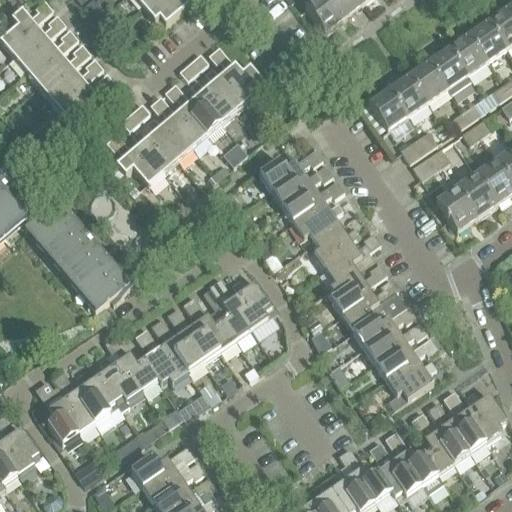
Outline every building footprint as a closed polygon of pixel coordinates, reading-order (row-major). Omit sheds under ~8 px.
[(87,0),(70,0),(75,5),(79,9),(80,10),(89,2),(87,0)] [(128,0),(140,13),(155,0),(161,0),(165,5),(170,0),(128,0)] [(170,0),(165,5),(161,0),(155,0),(140,13),(153,29),(158,25),(164,32),(187,12),(180,4),(184,0),(170,0)] [(324,42),(344,26),(324,0),(321,0),(303,15),(324,42)] [(355,0),(324,0),(344,26),(364,11),(355,0)] [(355,0),(364,11),(377,0),(355,0)] [(0,48),(0,50),(12,65),(30,50),(24,42),(34,33),(52,18),(43,8),(34,16),(37,19),(28,26),(21,18),(10,27),(17,34),(0,48)] [(511,26),(505,16),(485,30),(504,58),(511,52),(511,26)] [(41,41),(34,33),(24,42),(30,50),(12,65),(24,79),(42,64),(36,57),(46,48),(64,32),(56,23),(46,31),(49,34),(41,41)] [(485,30),(466,42),(485,71),(504,58),(485,30)] [(53,56),(46,48),(36,57),(42,64),(24,79),(37,94),(55,79),(49,72),(59,63),(77,48),(68,37),(59,45),(62,49),(53,56)] [(466,42),(446,57),(465,85),(485,71),(466,42)] [(66,70),(59,63),(49,72),(55,79),(37,94),(49,109),(67,94),(61,86),(72,77),(89,62),(81,52),(71,60),(74,63),(66,70)] [(226,78),(218,85),(227,95),(234,89),(249,107),(265,94),(248,74),(241,80),(233,72),(218,54),(207,63),(215,72),(219,69),(226,78)] [(446,57),(426,70),(445,99),(465,85),(446,57)] [(198,62),(184,74),(192,83),(206,71),(198,62)] [(78,85),(72,77),(61,86),(67,94),(49,109),(62,123),(79,108),(73,101),(84,92),(102,76),(93,66),(84,74),(87,78),(78,85)] [(426,70),(407,83),(426,112),(445,99),(426,70)] [(183,91),(192,83),(184,74),(175,82),(183,91)] [(211,91),(204,97),(213,107),(219,101),(235,119),(249,107),(234,89),(227,95),(218,85),(211,76),(204,82),(211,91)] [(91,100),(84,92),(73,101),(79,108),(62,123),(75,138),(94,122),(87,114),(96,106),(114,91),(106,81),(96,89),(99,93),(91,100)] [(407,83),(387,97),(407,125),(426,112),(407,83)] [(511,84),(500,93),(507,102),(511,98),(511,84)] [(197,103),(189,109),(197,118),(203,112),(221,131),(235,119),(219,101),(213,107),(204,97),(196,88),(189,94),(197,103)] [(182,115),(174,122),(183,132),(190,126),(206,144),(221,131),(203,112),(197,118),(189,109),(174,92),(164,101),(171,110),(175,107),(182,115)] [(499,108),(507,102),(500,93),(492,99),(499,108)] [(386,139),(407,125),(387,97),(367,111),(386,139)] [(167,128),(160,134),(169,144),(176,138),(192,156),(206,144),(190,126),(183,132),(174,122),(159,104),(149,113),(157,123),(160,119),(167,128)] [(508,122),(511,119),(511,110),(510,107),(502,113),(508,122)] [(141,111),(125,125),(133,134),(148,121),(141,111)] [(473,112),(460,121),(467,130),(479,122),(473,112)] [(459,136),(467,130),(460,121),(452,126),(459,136)] [(128,139),(133,134),(125,125),(120,129),(128,139)] [(153,141),(145,147),(154,157),(161,151),(177,169),(192,156),(176,138),(169,144),(160,134),(153,126),(145,132),(153,141)] [(482,126),(470,135),(477,144),(489,136),(482,126)] [(469,150),(477,144),(470,135),(462,140),(469,150)] [(162,181),(177,169),(161,151),(154,157),(145,147),(138,138),(131,144),(138,153),(131,160),(139,170),(146,163),(162,181)] [(426,139),(418,145),(427,158),(435,152),(426,139)] [(148,194),(162,181),(146,163),(139,170),(131,160),(115,142),(105,150),(113,160),(117,157),(124,165),(116,172),(125,182),(132,176),(148,194)] [(409,171),(427,158),(418,145),(400,158),(409,171)] [(236,170),(248,158),(238,148),(226,160),(236,170)] [(258,182),(269,198),(291,183),(296,192),(306,185),(300,177),(309,170),(312,174),(322,168),(313,156),(295,169),(285,176),(279,168),(258,182)] [(439,156),(430,162),(439,176),(448,169),(439,156)] [(511,156),(494,169),(511,195),(511,156)] [(422,189),(439,176),(430,162),(421,169),(412,175),(422,189)] [(511,195),(494,169),(474,182),(496,214),(511,203),(511,195)] [(224,171),(213,180),(219,187),(230,177),(224,171)] [(325,172),(306,185),(296,192),(291,183),(269,198),(280,214),(302,200),(307,208),(317,201),(311,193),(320,186),(322,190),(332,183),(325,172)] [(0,189),(10,201),(19,194),(6,178),(0,183),(0,189)] [(213,180),(207,185),(212,191),(218,186),(213,180)] [(474,182),(455,196),(477,228),(496,214),(474,182)] [(317,201),(307,208),(302,200),(280,214),(291,230),(313,216),(318,223),(327,217),(322,209),(331,203),(333,206),(343,199),(336,188),(317,201)] [(457,241),(477,228),(455,196),(436,209),(443,220),(441,221),(448,231),(450,230),(457,241)] [(0,252),(27,229),(1,198),(0,198),(0,252)] [(189,199),(183,204),(190,213),(196,207),(189,199)] [(308,244),(312,250),(338,233),(333,224),(342,218),(337,211),(328,217),(327,217),(318,223),(313,216),(291,230),(302,247),(308,244)] [(54,212),(24,238),(33,249),(42,259),(50,269),(59,280),(68,290),(77,300),(86,310),(95,321),(110,308),(113,312),(132,295),(129,291),(125,295),(116,284),(107,274),(98,264),(89,254),(81,243),(72,233),(63,223),(54,212)] [(313,262),(323,277),(344,263),(340,256),(349,249),(359,243),(354,236),(345,242),(338,233),(312,250),(318,258),(313,262)] [(355,257),(349,249),(340,256),(344,263),(323,277),(334,293),(355,280),(354,279),(362,273),(358,267),(360,266),(360,265),(379,252),(372,241),(362,248),(364,251),(355,257)] [(266,248),(257,254),(265,265),(274,259),(266,248)] [(330,308),(341,323),(359,310),(354,303),(365,295),(384,282),(377,271),(367,278),(369,281),(360,288),(355,280),(334,293),(334,294),(330,297),(335,305),(330,308)] [(214,319),(234,350),(250,339),(236,318),(245,312),(238,302),(229,308),(223,299),(226,296),(220,287),(209,294),(210,296),(202,301),(214,319)] [(371,303),(365,295),(354,303),(359,310),(341,323),(352,339),(370,326),(365,319),(376,312),(376,311),(392,300),(395,298),(388,287),(378,294),(380,297),(371,303)] [(232,293),(238,302),(245,312),(236,318),(250,339),(267,327),(264,322),(272,317),(254,291),(245,298),(238,288),(232,293)] [(403,315),(392,300),(376,311),(376,312),(365,319),(370,326),(352,339),(362,355),(381,342),(386,350),(398,342),(397,342),(392,334),(401,327),(403,331),(413,324),(405,313),(403,315)] [(199,329),(191,335),(197,345),(204,340),(219,360),(234,350),(214,319),(207,324),(193,305),(182,312),(189,322),(193,320),(199,329)] [(183,340),(174,346),(181,355),(188,350),(203,371),(219,360),(204,340),(197,345),(191,335),(177,315),(166,323),(173,333),(177,330),(183,340)] [(317,325),(307,332),(314,341),(324,334),(317,325)] [(167,351),(158,357),(165,366),(173,361),(187,382),(203,371),(188,350),(181,355),(174,346),(161,326),(150,334),(157,344),(161,341),(167,351)] [(416,329),(397,342),(398,342),(386,350),(381,342),(362,355),(373,370),(392,358),(397,366),(408,358),(408,357),(402,349),(411,343),(414,346),(423,340),(416,329)] [(152,361),(143,367),(160,393),(168,388),(171,393),(187,382),(173,361),(165,366),(158,357),(145,337),(135,345),(141,354),(145,352),(152,361)] [(321,338),(312,344),(318,361),(329,353),(321,338)] [(121,368),(113,374),(120,384),(128,379),(142,399),(157,389),(160,393),(143,367),(136,372),(129,362),(128,363),(115,344),(104,351),(111,361),(115,359),(121,368)] [(427,344),(408,357),(408,358),(397,366),(392,358),(373,370),(384,386),(402,373),(408,382),(419,374),(413,365),(422,359),(424,362),(434,355),(427,344)] [(106,379),(97,385),(114,411),(122,405),(125,410),(142,399),(128,379),(120,384),(113,374),(106,364),(99,369),(106,379)] [(402,373),(384,386),(396,404),(388,410),(393,418),(431,392),(419,374),(408,382),(402,373)] [(253,374),(244,380),(250,388),(258,382),(253,374)] [(51,387),(65,407),(72,417),(63,422),(78,443),(93,432),(79,412),(87,406),(80,396),(72,402),(65,392),(69,390),(62,379),(51,387)] [(74,387),(80,396),(87,406),(79,412),(93,432),(111,421),(107,416),(114,411),(97,385),(88,391),(82,381),(74,387)] [(230,384),(220,392),(227,401),(237,394),(230,384)] [(62,454),(78,443),(63,422),(72,417),(65,407),(56,413),(49,403),(53,401),(46,391),(35,398),(49,418),(55,428),(47,433),(62,454)] [(216,399),(206,406),(211,413),(221,406),(216,399)] [(456,426),(461,436),(454,440),(468,462),(484,451),(470,430),(477,424),(471,416),(463,421),(456,412),(460,409),(453,399),(443,406),(456,426)] [(497,435),(505,430),(488,404),(479,411),(472,401),(465,406),(471,416),(477,424),(470,430),(484,451),(500,440),(497,435)] [(439,436),(440,437),(446,447),(438,452),(452,473),(468,462),(454,440),(461,436),(456,426),(452,429),(438,409),(426,417),(439,436)] [(186,411),(178,417),(186,429),(194,423),(186,411)] [(430,458),(423,463),(436,484),(439,481),(452,473),(438,452),(446,447),(440,437),(431,443),(425,434),(429,432),(422,421),(410,429),(430,458)] [(0,436),(0,443),(4,449),(11,459),(3,464),(17,485),(33,473),(30,468),(38,462),(21,437),(11,444),(4,434),(0,436)] [(401,463),(392,469),(392,470),(398,479),(406,473),(421,495),(424,493),(429,501),(445,490),(439,481),(436,484),(423,463),(416,468),(409,458),(408,458),(395,439),(384,446),(391,457),(395,455),(401,463)] [(136,441),(112,457),(120,469),(144,453),(136,441)] [(0,495),(0,496),(2,495),(17,485),(3,464),(11,459),(4,449),(0,451),(0,495)] [(377,480),(377,481),(390,501),(389,502),(390,502),(391,502),(394,506),(402,501),(405,505),(421,495),(406,473),(398,479),(392,470),(392,469),(379,450),(369,457),(376,468),(379,465),(385,474),(377,480)] [(130,480),(140,494),(161,479),(167,487),(177,481),(172,474),(181,468),(183,472),(193,465),(186,454),(167,467),(166,466),(157,473),(152,466),(130,480)] [(354,481),(346,486),(353,496),(361,491),(374,511),(375,511),(390,502),(389,502),(390,501),(377,481),(370,485),(363,475),(362,476),(349,456),(338,464),(345,474),(348,472),(354,481)] [(94,466),(74,480),(84,494),(104,480),(94,466)] [(178,483),(177,481),(167,487),(161,479),(140,494),(151,510),(172,496),(177,503),(187,496),(183,490),(192,484),(194,488),(204,481),(197,470),(178,483)] [(339,491),(331,497),(340,511),(374,511),(361,491),(353,496),(346,486),(340,477),(333,482),(339,491)] [(502,477),(494,483),(499,491),(508,485),(502,477)] [(177,503),(172,496),(151,510),(152,511),(182,511),(183,511),(198,511),(207,506),(212,502),(208,497),(213,493),(208,485),(189,498),(187,496),(177,503)] [(103,493),(93,500),(99,510),(109,503),(103,493)] [(316,511),(314,508),(313,508),(314,508),(308,511),(304,511),(299,505),(303,502),(297,493),(285,500),(293,511),(316,511)] [(482,494),(473,500),(478,507),(486,501),(482,494)] [(309,501),(313,508),(314,508),(316,511),(340,511),(331,497),(321,503),(316,496),(309,501)] [(225,511),(217,499),(212,502),(207,506),(208,508),(202,511),(183,511),(182,511),(225,511)] [(45,506),(42,511),(61,511),(63,506),(60,501),(52,501),(45,506)]
